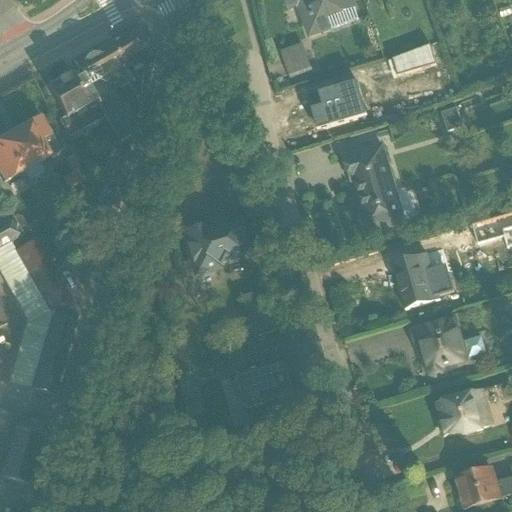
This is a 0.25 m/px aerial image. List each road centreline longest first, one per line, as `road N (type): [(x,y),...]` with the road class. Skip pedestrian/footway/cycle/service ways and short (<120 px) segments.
road 1 (residential): [(37,511),(167,67),(175,0)]
road 2 (residential): [(254,73),(379,511)]
